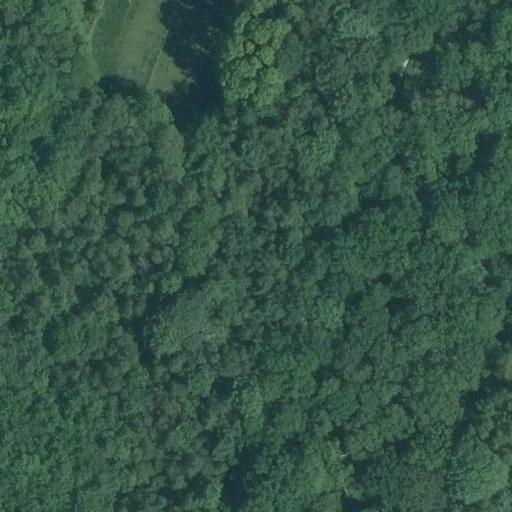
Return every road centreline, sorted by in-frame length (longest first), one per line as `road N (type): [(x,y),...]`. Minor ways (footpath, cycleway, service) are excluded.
road 1 (tertiary): [(245,511),(419,0)]
road 2 (track): [(403,511),(511,180)]
